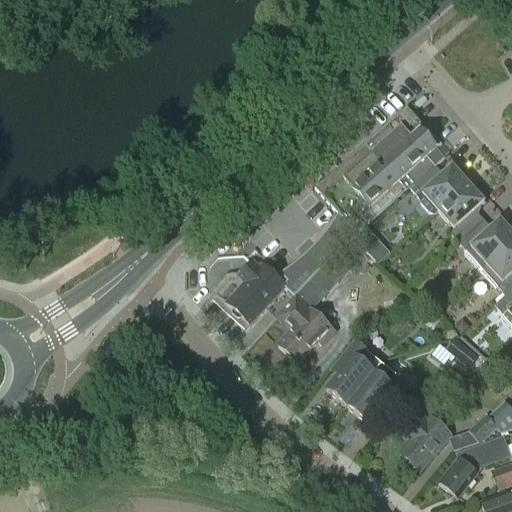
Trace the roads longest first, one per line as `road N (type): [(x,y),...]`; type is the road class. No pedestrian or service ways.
road 1 (secondary): [(132,268),(397,33)]
road 2 (residential): [(150,287),(248,403),(377,511)]
road 3 (secondary): [(22,360),(117,291),(127,272)]
road 4 (secondary): [(127,272),(106,274),(6,336)]
